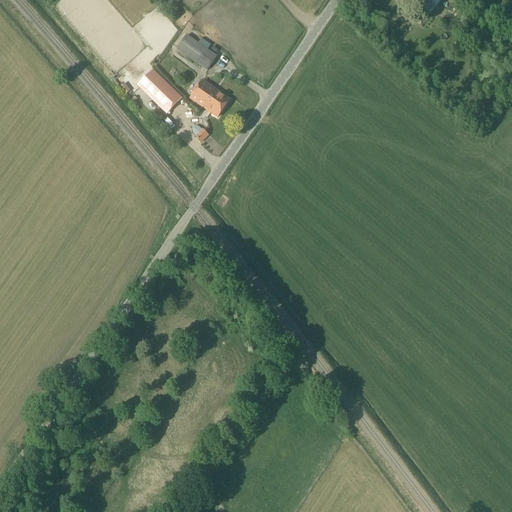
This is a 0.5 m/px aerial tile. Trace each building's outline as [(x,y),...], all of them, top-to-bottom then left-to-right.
[(432,12),(438,4),(432,0),(421,0),(420,2),(432,12)] [(186,36),(175,51),(206,72),(217,57),(186,36)] [(152,71),(144,79),(136,87),(166,115),(182,99),(152,71)] [(216,100),(220,94),(202,82),(190,99),(202,107),(210,95),(216,100)] [(210,95),(202,107),(217,118),(229,100),(220,94),(216,100),(210,95)] [(154,126),(156,117),(149,115),(147,124),(154,126)] [(200,143),(207,136),(201,131),(194,138),(200,143)]
